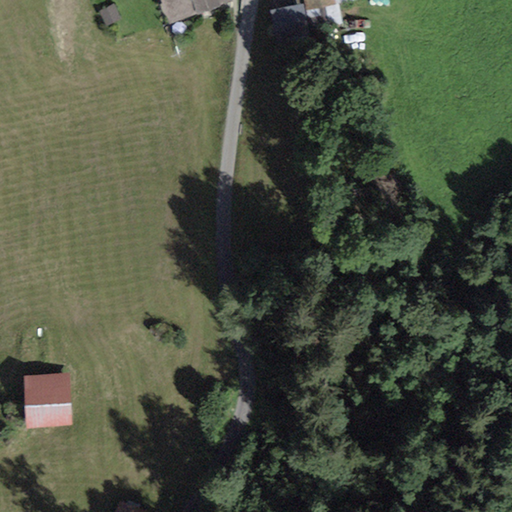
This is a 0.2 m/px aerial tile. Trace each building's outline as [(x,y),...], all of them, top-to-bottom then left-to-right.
[(162,0),(171,22),(228,0),(162,0)] [(304,0),(305,2),(311,30),(346,23),(342,3),(357,0),(304,0)] [(311,30),(305,2),(270,9),(278,47),(313,40),(311,30)] [(122,18),(115,3),(99,10),(106,26),(122,18)] [(73,426),(71,373),(24,375),(27,428),(73,426)] [(149,511),(150,509),(117,499),(113,511),(149,511)]
